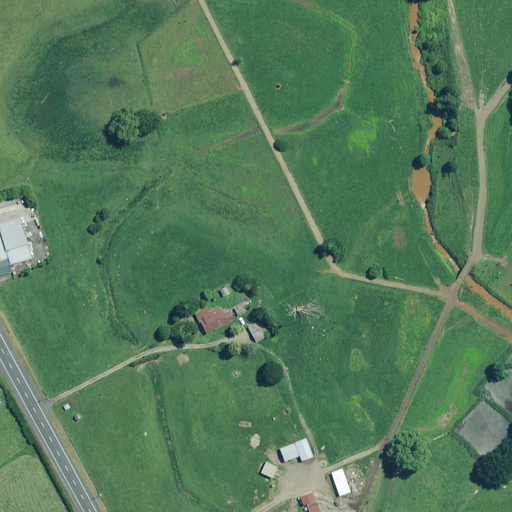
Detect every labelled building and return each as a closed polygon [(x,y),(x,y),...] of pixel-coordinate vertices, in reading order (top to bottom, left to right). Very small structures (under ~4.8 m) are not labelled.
[(0,259),(2,268),(37,259),(28,222),(0,228),(0,259)] [(229,295),(225,288),(219,291),(223,297),(229,295)] [(245,313),(242,305),(233,309),(237,316),(245,313)] [(223,314),(219,307),(209,312),(207,308),(195,315),(205,334),(233,320),(228,312),(223,314)] [(265,338),(258,323),(248,327),(255,343),(265,338)] [(311,458),(304,439),(279,449),(284,462),(299,457),(301,462),(311,458)] [(345,476),(343,470),(331,474),(339,496),(351,492),(345,476)] [(319,511),(317,504),(312,493),(299,498),(303,506),(305,505),(308,511),(319,511)]
